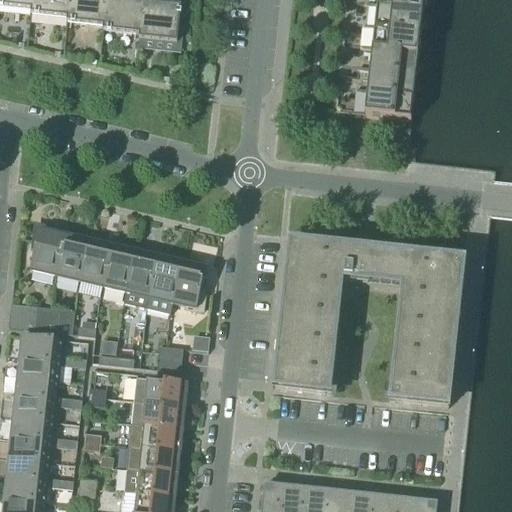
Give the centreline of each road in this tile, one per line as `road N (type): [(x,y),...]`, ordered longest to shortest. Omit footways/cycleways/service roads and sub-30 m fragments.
road 1 (residential): [(511,206),(247,175)]
road 2 (residential): [(224,426),(247,175)]
road 3 (residential): [(247,175),(8,123)]
road 4 (residential): [(263,0),(247,175)]
